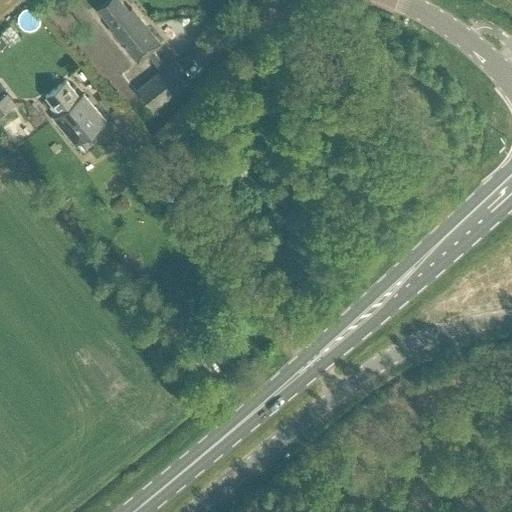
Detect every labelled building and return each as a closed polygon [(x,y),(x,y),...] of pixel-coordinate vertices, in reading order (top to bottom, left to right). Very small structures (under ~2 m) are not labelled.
[(161,68),(138,86),(154,106),(187,80),(171,60),(166,64),(152,47),(160,40),(132,6),(129,8),(122,0),(107,0),(99,6),(113,23),(109,25),(137,59),(147,51),(161,68)] [(236,0),(232,0),(212,13),(226,34),(249,19),(236,0)] [(60,112),(55,116),(75,143),(106,119),(84,92),(79,96),(66,79),(46,95),(60,112)] [(0,95),(0,113),(15,102),(7,91),(0,95)] [(98,99),(107,111),(113,106),(115,105),(106,93),(98,99)] [(107,111),(122,129),(132,122),(117,103),(115,105),(113,106),(107,111)]
